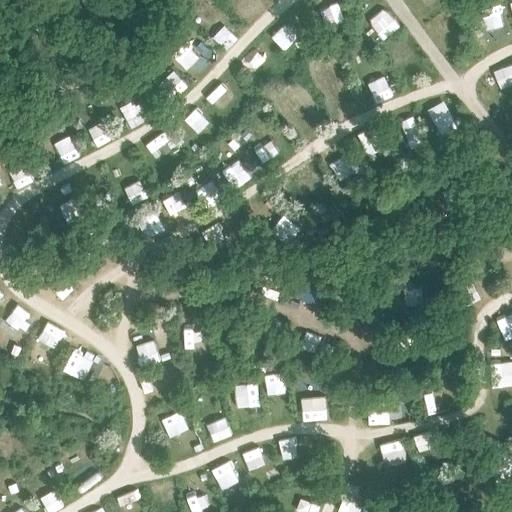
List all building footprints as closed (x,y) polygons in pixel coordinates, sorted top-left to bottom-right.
[(384,38),(401,25),(385,5),(368,19),(384,38)] [(432,23),(442,39),(458,29),(448,13),(432,23)] [(485,18),(489,35),(506,30),(502,13),(485,18)] [(274,32),(283,44),(302,32),(293,19),(274,32)] [(213,35),(228,47),(238,33),(223,22),(213,35)] [(191,32),(175,50),(191,65),(207,48),(191,32)] [(398,66),(414,54),(401,37),(385,49),(398,66)] [(249,45),(239,60),(257,72),(267,56),(249,45)] [(511,59),(502,62),(507,81),(511,79),(511,59)] [(320,90),(339,82),(332,64),(313,72),(320,90)] [(378,94),(396,84),(388,69),(369,78),(378,94)] [(222,81),(208,96),(222,110),(236,95),(222,81)] [(125,109),(134,126),(147,118),(137,102),(125,109)] [(298,135),(318,126),(308,104),(288,113),(298,135)] [(199,131),(210,120),(196,107),(185,118),(199,131)] [(448,107),(433,116),(444,133),(459,123),(448,107)] [(91,128),(94,143),(109,139),(106,124),(91,128)] [(416,125),(404,130),(410,146),(422,141),(416,125)] [(147,140),(153,150),(173,138),(167,128),(147,140)] [(57,165),(74,157),(64,138),(48,147),(57,165)] [(367,154),(377,169),(389,161),(380,146),(367,154)] [(241,157),(229,164),(240,183),(251,177),(241,157)] [(335,165),(345,179),(356,172),(347,157),(335,165)] [(308,161),(289,175),(305,195),(324,181),(308,161)] [(135,206),(151,197),(141,178),(125,187),(135,206)] [(183,181),(164,193),(173,208),(193,196),(183,181)] [(150,233),(168,227),(162,210),(144,216),(150,233)] [(211,244),(237,223),(230,214),(204,235),(211,244)] [(511,239),(498,244),(504,261),(511,257),(511,239)] [(54,280),(60,295),(74,290),(69,275),(54,280)] [(25,332),(34,313),(16,305),(8,324),(25,332)] [(511,311),(496,319),(506,340),(511,337),(511,311)] [(47,322),(39,340),(57,348),(66,330),(47,322)] [(199,344),(198,325),(185,326),(186,345),(199,344)] [(320,354),(328,337),(310,328),(302,346),(320,354)] [(137,342),(140,363),(160,360),(156,339),(137,342)] [(68,370),(90,377),(96,356),(74,349),(68,370)] [(285,369),(264,370),(265,390),(286,389),(285,369)] [(142,378),(145,392),(164,388),(160,373),(142,378)] [(226,390),(237,409),(259,398),(248,378),(226,390)] [(423,388),(428,410),(447,406),(443,384),(423,388)] [(304,419),(329,416),(326,393),(302,395),(304,419)] [(368,398),(372,422),(392,419),(388,395),(368,398)] [(162,416),(170,434),(190,426),(183,408),(162,416)] [(213,442),(231,435),(224,417),(206,424),(213,442)] [(420,453),(444,446),(438,426),(414,434),(420,453)] [(282,437),(283,457),(298,456),(297,436),(282,437)] [(387,465),(406,463),(403,436),(385,438),(387,465)] [(248,468),(265,464),(261,446),(244,449),(248,468)] [(236,457),(211,465),(218,487),(243,479),(236,457)] [(187,495),(208,488),(201,469),(180,476),(187,495)] [(170,481),(155,484),(158,497),(173,493),(170,481)] [(42,495),(49,511),(50,511),(64,506),(57,489),(42,495)] [(302,496),(295,511),(318,511),(322,504),(302,496)] [(102,511),(98,503),(83,511),(102,511)]
